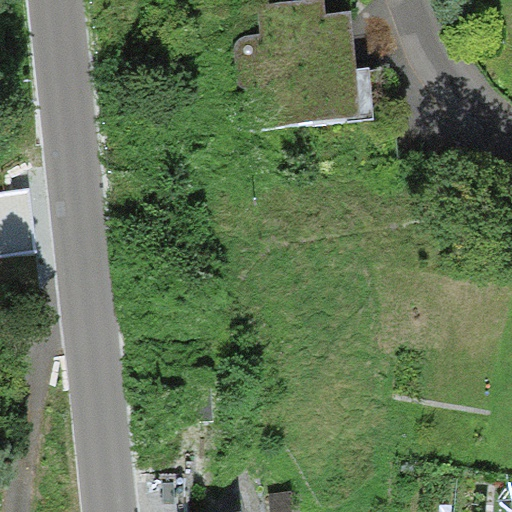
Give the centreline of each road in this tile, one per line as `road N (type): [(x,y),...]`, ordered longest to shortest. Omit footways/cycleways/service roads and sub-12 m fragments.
road 1 (tertiary): [(108,511),(56,0)]
road 2 (residential): [(511,140),(443,68),(414,0)]
